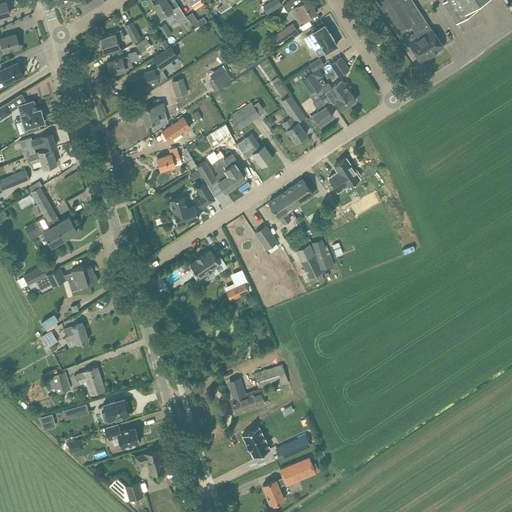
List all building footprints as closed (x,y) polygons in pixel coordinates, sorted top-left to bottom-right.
[(172,8),(166,0),(158,0),(153,3),(161,15),(163,14),(169,23),(177,18),(180,24),(188,19),(180,7),(173,12),(171,9),(172,8)] [(220,11),(231,4),(228,0),(220,0),(223,3),(217,7),(220,11)] [(273,0),(263,6),(268,13),(282,4),(278,0),(273,0)] [(312,5),(309,0),(304,0),(289,0),(282,5),(287,12),(291,9),(299,22),(316,12),(316,10),(318,9),(314,3),(312,5)] [(378,0),(399,33),(424,17),(413,0),(378,0)] [(446,0),(444,2),(457,22),(477,9),(474,6),(482,0),(446,0)] [(6,1),(0,2),(0,16),(10,13),(6,1)] [(208,22),(203,16),(197,20),(192,11),(186,15),(196,30),(208,22)] [(134,42),(141,38),(132,21),(125,25),(134,42)] [(164,37),(171,33),(165,22),(158,27),(164,37)] [(277,43),(291,34),(294,37),(300,33),(293,23),(272,37),(277,43)] [(313,31),(306,35),(310,41),(309,41),(315,50),(322,46),(325,52),(337,44),(332,37),(333,37),(330,31),(329,31),(324,24),(313,31)] [(432,29),(410,44),(421,61),(443,46),(432,29)] [(118,41),(125,37),(122,30),(115,33),(100,38),(104,50),(119,45),(118,41)] [(16,33),(0,37),(0,54),(3,53),(4,51),(20,46),(16,33)] [(135,44),(139,49),(149,42),(146,37),(135,44)] [(160,68),(178,56),(171,45),(153,57),(160,68)] [(216,50),(223,61),(229,57),(222,45),(216,50)] [(121,57),(117,58),(107,61),(111,74),(133,67),(129,55),(122,57),(121,57)] [(350,69),(341,56),(331,63),(339,76),(350,69)] [(320,57),(309,64),(313,71),(324,64),(320,57)] [(0,81),(4,80),(6,84),(13,81),(12,79),(24,74),(23,72),(25,72),(22,67),(20,68),(18,62),(0,69),(0,71),(0,72),(0,81)] [(145,75),(131,79),(136,92),(151,87),(151,85),(159,82),(167,77),(162,70),(157,73),(155,68),(144,72),(145,75)] [(215,90),(232,78),(226,69),(209,81),(215,90)] [(322,87),(312,71),(302,78),(312,94),(322,87)] [(183,77),(171,81),(176,96),(188,92),(186,86),(183,78),(183,77)] [(347,82),(345,82),(343,79),(325,92),(334,103),(337,101),(343,109),(356,100),(349,90),(352,89),(347,82)] [(306,116),(291,94),(280,101),(288,113),(287,113),(290,117),(283,122),(287,128),(287,129),(296,141),(306,134),(298,122),(306,116)] [(319,110),(313,114),(320,124),(333,115),(326,105),(319,97),(313,101),(319,110)] [(34,99),(18,104),(21,113),(25,127),(44,121),(40,107),(36,108),(34,99)] [(0,118),(13,111),(7,101),(0,105),(0,118)] [(251,101),(231,114),(239,128),(260,114),(251,101)] [(162,102),(151,106),(141,109),(146,123),(151,122),(153,131),(168,121),(166,115),(158,117),(156,111),(164,109),(162,102)] [(196,119),(202,116),(199,110),(193,113),(196,119)] [(191,126),(184,115),(162,130),(169,141),(191,126)] [(275,122),(271,116),(265,120),(269,126),(275,122)] [(224,138),(230,134),(224,125),(211,133),(210,131),(206,134),(213,147),(224,138)] [(31,135),(19,139),(22,149),(26,148),(27,150),(34,148),(42,145),(43,149),(51,147),(56,146),(51,133),(42,136),(32,139),(31,135)] [(257,141),(251,145),(250,145),(246,139),(238,144),(246,157),(253,153),(262,165),(273,157),(264,145),(261,147),(257,141)] [(39,151),(29,154),(32,162),(41,159),(44,167),(56,163),(51,147),(43,149),(38,150),(39,151)] [(171,153),(166,154),(157,157),(161,169),(175,165),(174,160),(180,158),(178,152),(172,154),(171,153)] [(217,158),(235,184),(245,177),(235,162),(229,166),(222,155),(217,158)] [(235,184),(217,158),(213,162),(223,176),(217,180),(225,191),(235,184)] [(337,172),(329,177),(338,190),(347,184),(347,185),(359,177),(358,176),(360,175),(356,169),(354,170),(346,158),(334,165),(338,171),(337,172)] [(197,165),(207,182),(216,177),(206,160),(197,165)] [(29,178),(25,169),(0,179),(0,186),(1,190),(29,178)] [(284,199),(291,208),(313,193),(303,178),(286,189),(290,195),(284,199)] [(214,198),(204,182),(196,187),(201,195),(195,198),(200,206),(214,198)] [(31,190),(45,215),(48,220),(52,218),(64,238),(78,230),(69,216),(60,221),(40,186),(35,188),(31,190)] [(285,212),(291,208),(284,199),(290,195),(286,189),(269,201),(279,216),(280,216),(284,222),(290,219),(285,212)] [(373,192),(351,205),(357,215),(379,203),(373,192)] [(177,197),(170,199),(171,202),(170,202),(172,208),(173,208),(174,211),(173,211),(174,213),(175,217),(177,224),(184,222),(193,219),(199,217),(197,210),(195,204),(191,205),(187,206),(185,200),(183,195),(177,197)] [(38,220),(27,225),(33,236),(43,231),(47,237),(52,245),(64,238),(52,218),(48,220),(45,215),(38,220)] [(265,225),(255,231),(267,248),(277,241),(265,225)] [(321,239),(312,242),(321,267),(321,268),(330,265),(321,239)] [(321,267),(319,264),(310,243),(296,250),(309,278),(323,271),(321,268),(321,267)] [(197,257),(190,262),(196,271),(193,273),(198,281),(201,279),(202,279),(204,281),(227,266),(220,255),(217,258),(210,248),(203,253),(202,252),(196,256),(197,257)] [(42,264),(24,274),(29,283),(36,280),(47,273),(42,264)] [(74,277),(68,279),(71,290),(80,288),(79,284),(87,282),(88,284),(98,281),(95,272),(93,272),(91,265),(83,268),(83,265),(72,268),(73,272),(74,277)] [(49,272),(47,273),(36,280),(40,289),(52,283),(53,285),(66,278),(59,267),(49,272)] [(155,278),(160,293),(169,288),(161,275),(155,278)] [(225,289),(230,300),(249,291),(244,280),(243,280),(237,282),(237,283),(225,289)] [(60,302),(65,316),(73,314),(68,299),(60,302)] [(54,313),(41,321),(45,328),(58,320),(54,313)] [(258,321),(250,325),(256,334),(264,330),(258,321)] [(71,326),(64,328),(67,339),(68,338),(69,344),(76,342),(77,343),(79,343),(88,339),(83,322),(73,325),(71,326)] [(58,340),(51,329),(41,335),(42,336),(48,346),(58,340)] [(42,336),(38,338),(44,349),(48,346),(42,336)] [(285,368),(281,360),(278,353),(276,349),(256,357),(261,370),(269,366),(272,373),(285,368)] [(97,366),(87,369),(84,370),(84,371),(77,374),(80,382),(86,379),(91,393),(104,389),(97,366)] [(56,393),(71,388),(65,371),(51,376),(52,379),(49,380),(54,392),(56,392),(56,393)] [(267,387),(290,382),(288,373),(265,378),(267,387)] [(244,394),(239,378),(229,381),(236,400),(232,401),(235,411),(243,409),(243,411),(264,404),(259,388),(244,394)] [(128,410),(129,410),(129,408),(129,406),(128,404),(127,403),(126,401),(125,401),(124,397),(103,403),(105,411),(102,412),(104,421),(129,414),(128,410)] [(64,408),(67,419),(91,413),(88,403),(64,408)] [(293,420),(301,417),(298,409),(290,413),(293,420)] [(65,419),(64,411),(54,412),(55,420),(65,419)] [(51,415),(41,417),(44,428),(54,425),(51,415)] [(104,427),(108,440),(118,437),(121,447),(127,445),(128,448),(134,446),(134,443),(140,441),(135,426),(121,430),(119,423),(104,427)] [(259,427),(242,435),(246,443),(245,444),(248,450),(249,449),(253,458),(270,450),(259,427)] [(306,434),(286,443),(291,454),(310,445),(306,434)] [(74,437),(67,439),(68,442),(69,446),(76,444),(74,437)] [(158,448),(149,451),(134,456),(137,465),(147,461),(151,474),(165,470),(158,448)] [(282,476),(263,484),(271,505),(284,499),(278,486),(286,483),(286,485),(316,473),(315,472),(312,463),(309,456),(284,466),(279,469),(282,476)] [(138,481),(125,485),(117,477),(109,485),(126,500),(129,500),(129,499),(143,495),(138,481)]
